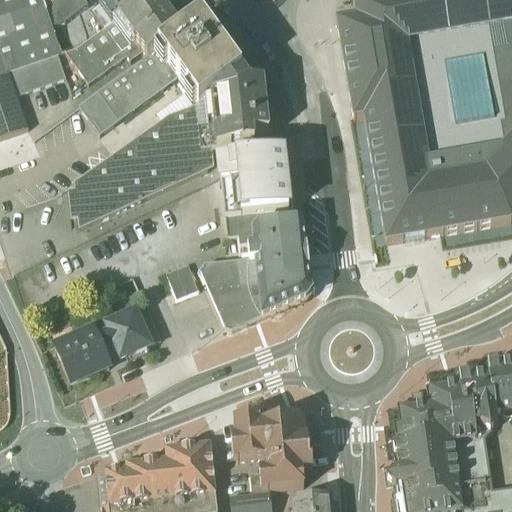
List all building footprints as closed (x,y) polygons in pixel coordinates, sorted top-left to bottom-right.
[(0,0),(0,80),(9,78),(58,61),(61,60),(52,32),(66,28),(87,11),(83,0),(0,0)] [(151,0),(102,0),(106,6),(91,17),(104,34),(118,24),(151,0)] [(153,0),(151,0),(118,24),(143,57),(147,63),(152,59),(157,55),(181,38),(153,0)] [(364,124),(386,249),(399,246),(511,228),(511,226),(511,0),(396,0),(354,8),(356,24),(337,28),(353,125),(364,124)] [(104,34),(76,55),(65,59),(88,90),(127,62),(130,67),(143,57),(118,24),(104,34)] [(181,38),(157,55),(178,84),(179,84),(198,110),(201,109),(242,80),(200,24),(181,38)] [(178,84),(157,55),(152,59),(163,74),(156,79),(166,93),(178,84)] [(147,63),(79,112),(100,141),(166,93),(156,79),(163,74),(152,59),(147,63)] [(58,61),(9,78),(17,100),(66,84),(58,61)] [(9,78),(0,80),(0,143),(28,134),(17,100),(9,78)] [(198,110),(168,122),(74,189),(74,194),(67,195),(68,199),(70,223),(77,224),(79,236),(208,176),(205,157),(253,152),(253,142),(268,140),(262,89),(255,90),(248,91),(245,86),(242,80),(201,109),(198,110)] [(258,164),(219,169),(227,244),(239,243),(241,262),(249,261),(250,266),(204,271),(200,276),(226,335),(231,337),(306,305),(311,297),(303,227),(287,229),(286,216),(276,217),(275,205),(274,205),(273,196),(272,181),(271,181),(269,164),(258,165),(258,164)] [(188,270),(166,279),(176,305),(198,296),(188,270)] [(146,313),(114,327),(129,360),(161,346),(146,313)] [(92,335),(54,352),(70,387),(106,370),(108,373),(109,373),(106,365),(97,344),(92,335)] [(111,337),(97,344),(106,365),(107,365),(105,361),(113,357),(113,358),(119,355),(111,337)] [(440,394),(431,395),(431,394),(429,395),(430,402),(423,403),(423,402),(412,403),(413,409),(411,410),(411,412),(400,413),(403,428),(396,429),(396,431),(397,431),(399,446),(395,446),(395,448),(396,448),(397,451),(395,451),(396,453),(397,453),(398,459),(396,459),(397,461),(399,476),(393,477),(393,479),(394,479),(396,491),(395,491),(395,493),(396,493),(397,501),(395,501),(396,511),(511,511),(511,494),(493,498),(485,446),(498,429),(495,414),(499,413),(501,420),(511,418),(511,364),(503,366),(504,370),(489,372),(487,372),(488,381),(471,383),(471,382),(469,383),(460,384),(458,384),(459,391),(442,393),(440,393),(440,394)] [(281,428),(273,429),(272,422),(234,426),(238,467),(264,464),(267,496),(304,492),(302,476),(310,476),(307,443),(305,443),(303,425),(298,426),(298,424),(281,425),(281,428)] [(107,500),(214,488),(209,449),(165,454),(166,464),(125,469),(126,474),(104,476),(107,500)] [(216,511),(214,488),(107,500),(108,511),(216,511)] [(271,511),(270,498),(230,503),(230,511),(271,511)] [(330,511),(329,501),(294,505),(294,511),(330,511)]
